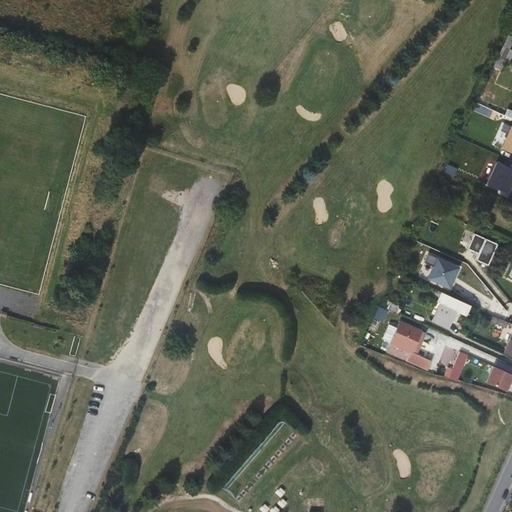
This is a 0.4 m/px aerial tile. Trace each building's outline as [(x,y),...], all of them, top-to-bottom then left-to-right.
[(498,58),(505,61),(509,51),(503,48),(498,58)] [(498,58),(494,67),(500,70),(505,61),(498,58)] [(511,124),(503,121),(493,145),(511,152),(511,124)] [(506,198),(511,184),(511,177),(495,170),(486,189),(506,198)] [(450,200),(457,186),(451,183),(444,197),(450,200)] [(487,266),(497,244),(485,238),(475,260),(487,266)] [(419,275),(452,288),(461,265),(428,252),(419,275)] [(470,306),(443,294),(438,303),(441,304),(432,321),(447,329),(456,311),(466,316),(470,306)] [(430,359),(415,352),(410,350),(419,331),(420,329),(398,320),(395,326),(387,322),(381,337),(389,341),(385,350),(426,368),(430,359)] [(511,354),(511,324),(506,322),(502,331),(511,335),(511,340),(508,348),(511,349),(511,351),(511,354)] [(419,331),(410,350),(415,352),(423,333),(419,331)] [(461,366),(466,355),(458,352),(454,362),(461,366)] [(511,380),(511,375),(493,367),(485,382),(505,392),(509,383),(510,384),(511,380)]
